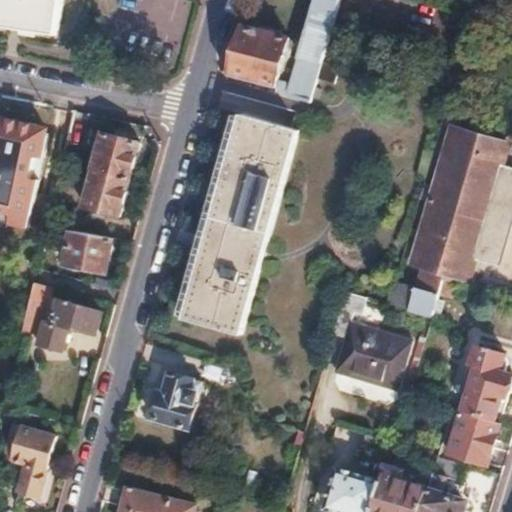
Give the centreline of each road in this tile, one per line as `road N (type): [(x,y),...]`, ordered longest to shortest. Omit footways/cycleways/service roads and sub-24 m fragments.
road 1 (residential): [(186,113),(86,511)]
road 2 (residential): [(0,77),(186,113)]
road 3 (residential): [(237,0),(219,74),(186,113)]
